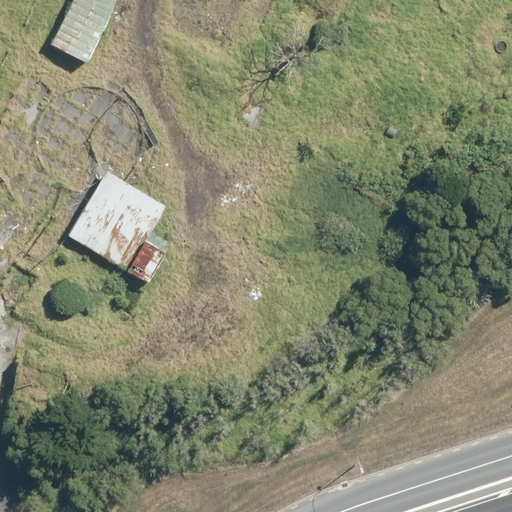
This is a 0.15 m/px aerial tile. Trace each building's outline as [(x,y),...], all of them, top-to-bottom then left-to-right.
[(75,0),(53,42),(90,57),(117,5),(118,0),(75,0)] [(239,60),(200,31),(182,54),(221,84),(239,60)] [(288,65),(253,52),(228,122),(262,135),(288,65)] [(411,124),(433,136),(452,101),(382,62),(353,113),(402,140),(411,124)] [(287,206),(362,246),(398,265),(423,218),(387,199),(409,157),(334,117),(312,157),(295,148),(270,197),(287,206)] [(108,166),(69,229),(130,267),(170,204),(108,166)] [(362,246),(287,206),(268,241),(344,281),(362,246)]
